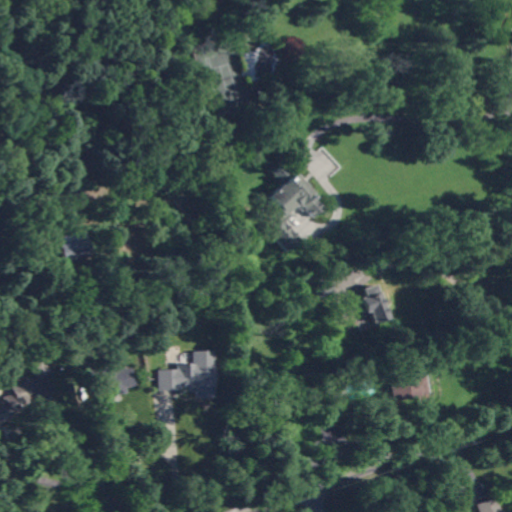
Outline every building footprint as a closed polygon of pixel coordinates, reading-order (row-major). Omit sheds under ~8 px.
[(290,175),(292,173),(311,194),(308,196),(319,208),(309,217),(302,210),(300,212),(293,204),(286,211),(291,216),(283,223),(298,239),(284,252),(266,232),(274,225),(256,205),(259,203),(256,199),(259,196),(262,200),(279,183),(276,179),(269,172),(279,163),(290,175)] [(65,246),(63,239),(70,237),(72,244),(65,246)] [(50,268),(47,255),(65,251),(68,264),(50,268)] [(316,298),(310,283),(326,277),(331,292),(316,298)] [(384,323),(371,327),(370,322),(368,323),(365,313),(358,316),(355,305),(357,304),(355,298),(361,296),(358,289),(371,284),(384,323)] [(213,398),(192,399),(192,387),(177,388),(177,390),(153,391),(153,369),(166,369),(173,369),(173,365),(189,364),(189,352),(211,351),(213,398)] [(105,363),(113,362),(114,370),(128,367),(132,386),(89,394),(82,357),(103,353),(105,363)] [(32,378),(27,362),(43,356),(48,372),(32,378)] [(387,399),(383,377),(398,374),(397,370),(417,366),(422,394),(387,399)] [(23,410),(8,415),(10,419),(0,422),(0,396),(10,393),(7,386),(22,380),(28,398),(26,399),(27,404),(22,406),(23,410)] [(317,420),(315,406),(337,402),(339,416),(317,420)] [(499,511),(501,510),(501,511),(478,511),(475,504),(493,497),(499,511)]
